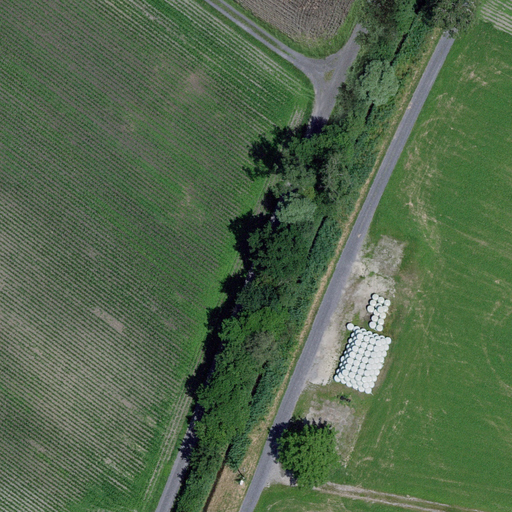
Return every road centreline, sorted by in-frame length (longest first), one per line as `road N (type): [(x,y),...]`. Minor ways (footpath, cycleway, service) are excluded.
road 1 (track): [(467,0),(355,237),(247,511)]
road 2 (track): [(162,511),(376,0)]
road 3 (track): [(264,468),(460,511)]
road 4 (track): [(217,0),(334,86)]
